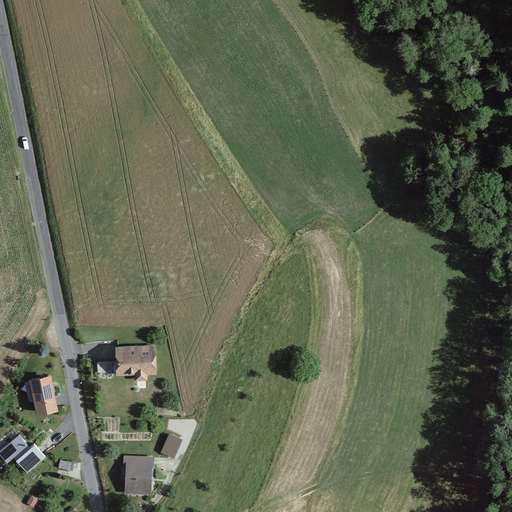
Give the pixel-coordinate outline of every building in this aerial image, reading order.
[(133,381),(144,381),(144,376),(156,376),(156,347),(113,347),(113,376),(133,376),(133,381)] [(99,371),(112,370),(111,360),(98,361),(99,371)] [(50,376),(29,380),(36,417),(57,413),(50,376)] [(17,433),(0,446),(0,454),(8,463),(14,458),(28,447),(17,433)] [(182,439),(168,433),(158,454),(172,460),(182,439)] [(35,441),(28,447),(14,458),(26,472),(46,455),(35,441)] [(147,459),(122,458),(122,493),(147,493),(147,459)]
